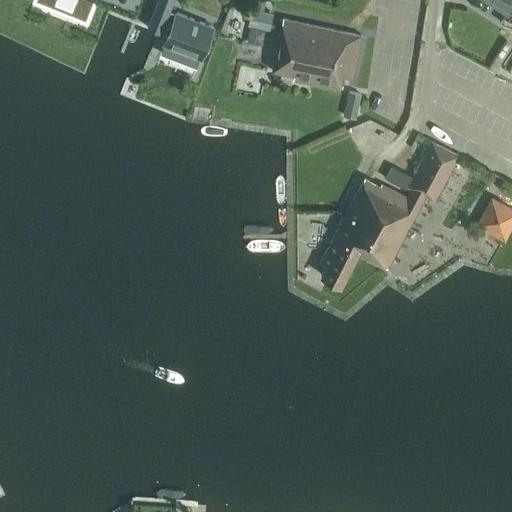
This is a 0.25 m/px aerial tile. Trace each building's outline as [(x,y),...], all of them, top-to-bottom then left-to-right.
[(44,0),(55,4),(56,0),(73,0),(70,10),(86,16),(85,20),(86,21),(94,0),(44,0)] [(158,0),(148,27),(160,31),(161,28),(168,9),(169,9),(172,0),(158,0)] [(264,0),(257,2),(256,10),(264,12),(265,0),(264,0)] [(169,9),(168,9),(161,28),(169,31),(164,44),(199,58),(212,26),(169,9)] [(252,10),(250,22),(270,26),(273,13),(264,12),(256,10),(252,10)] [(351,76),(360,34),(352,32),(283,17),(272,68),(294,73),(293,78),(340,88),(343,74),(351,76)] [(362,93),(348,90),(343,114),(357,117),(362,93)] [(434,199),(458,154),(431,140),(413,176),(391,165),(385,177),(406,188),(408,185),(411,187),(406,196),(381,182),(380,184),(364,176),(320,260),(326,263),(321,274),(341,285),(358,252),(388,267),(426,194),(434,199)] [(511,200),(491,191),(478,221),(507,235),(511,223),(511,200)]
